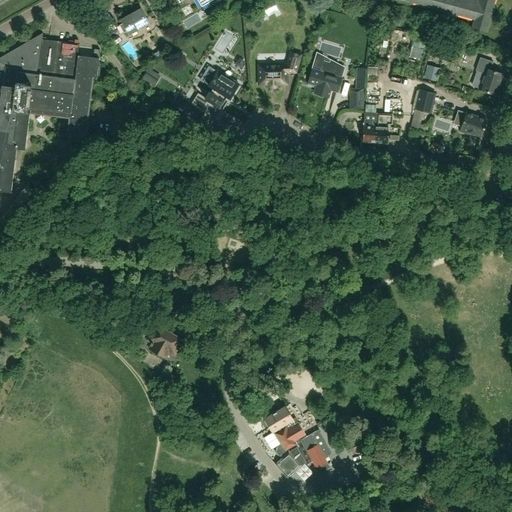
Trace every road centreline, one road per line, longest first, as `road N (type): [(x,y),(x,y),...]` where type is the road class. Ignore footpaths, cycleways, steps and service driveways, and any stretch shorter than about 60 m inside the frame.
road 1 (residential): [(240,278),(321,223),(387,200),(474,190),(500,161)]
road 2 (unclassified): [(304,511),(231,404),(240,278)]
road 3 (residential): [(500,161),(359,153),(249,125)]
road 4 (residential): [(240,278),(0,261)]
